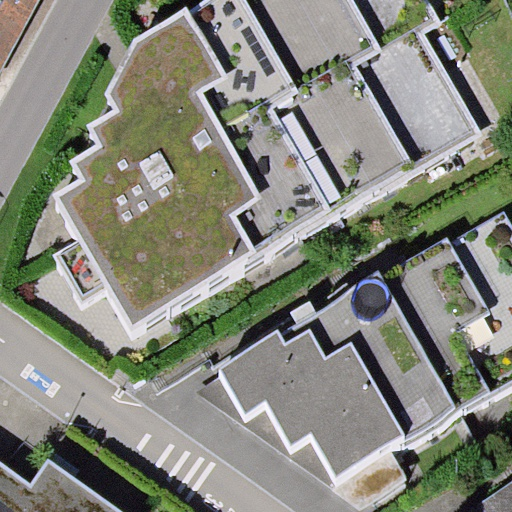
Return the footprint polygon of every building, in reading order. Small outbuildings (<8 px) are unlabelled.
[(0,0),(0,86),(3,88),(50,0),(0,0)] [(60,200),(135,334),(480,137),(422,38),(441,25),(427,0),(229,0),(138,51),(110,100),(120,118),(93,133),(104,153),(79,167),(89,184),(60,200)] [(280,331),(218,368),(248,417),(266,406),(291,449),(310,438),(335,480),(402,440),(407,449),(511,386),(511,224),(504,212),(450,244),(446,237),(382,274),(381,272),(281,332),(280,331)] [(114,511),(49,466),(33,489),(0,466),(0,511),(114,511)] [(511,511),(511,491),(484,507),(486,511),(511,511)]
